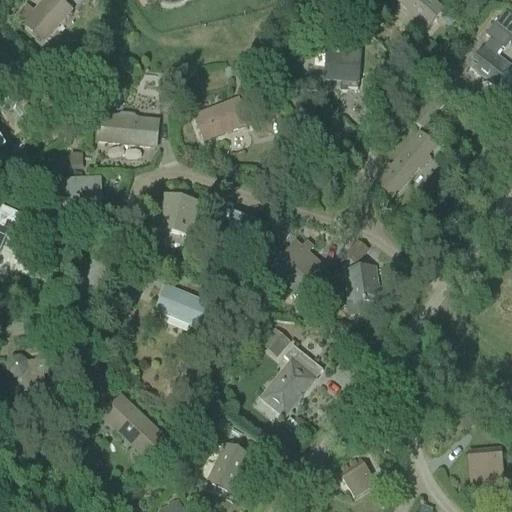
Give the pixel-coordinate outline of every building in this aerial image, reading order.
[(15,19),(24,27),(36,37),(42,30),(49,36),(69,14),(58,4),(61,0),(42,0),(46,3),(35,15),(26,6),(15,19)] [(149,5),(144,0),(136,0),(135,2),(143,11),(149,5)] [(404,0),(397,8),(408,18),(400,26),(418,42),(444,15),(427,0),(404,0)] [(468,69),(483,81),(487,76),(500,86),(511,71),(495,59),(501,51),(504,53),(511,42),(511,41),(493,27),(485,38),(490,42),(468,69)] [(334,56),(333,82),(341,83),(340,91),(356,92),(359,50),(343,49),(342,57),(334,56)] [(5,54),(0,57),(0,68),(1,71),(12,64),(5,54)] [(380,79),(393,89),(403,77),(390,67),(380,79)] [(205,116),(195,120),(204,144),(246,128),(240,113),(236,115),(232,106),(223,110),(224,114),(207,121),(205,116)] [(437,117),(432,113),(426,108),(413,125),(418,129),(424,134),(437,117)] [(162,109),(161,119),(172,121),(173,110),(162,109)] [(97,120),(94,145),(155,151),(158,126),(97,120)] [(0,178),(20,166),(0,134),(0,178)] [(432,150),(419,139),(378,188),(392,199),(432,150)] [(62,161),(53,160),(53,169),(61,170),(62,161)] [(26,177),(32,188),(50,179),(44,168),(26,177)] [(59,184),(60,213),(100,211),(99,182),(59,184)] [(164,201),(157,232),(189,239),(196,208),(164,201)] [(3,211),(0,216),(0,251),(7,234),(32,245),(40,226),(3,211)] [(224,257),(248,267),(270,231),(233,216),(224,257)] [(150,251),(157,240),(140,230),(133,241),(150,251)] [(296,246),(268,276),(293,299),(321,268),(296,246)] [(374,274),(345,278),(349,306),(378,302),(374,274)] [(197,331),(207,307),(166,291),(160,305),(164,307),(161,316),(170,320),(172,315),(190,323),(188,327),(197,331)] [(259,349),(276,363),(290,346),(273,332),(259,349)] [(314,383),(322,373),(291,349),(283,360),(288,364),(257,404),(284,425),(316,384),(314,383)] [(12,362),(7,368),(8,375),(14,380),(19,379),(22,386),(22,390),(28,395),(40,393),(40,400),(46,405),(54,404),(58,398),(57,391),(52,386),(44,387),(43,377),(50,376),(55,370),(54,362),(48,358),(40,359),(36,364),(25,366),(19,361),(12,362)] [(146,463),(164,443),(120,401),(108,413),(120,425),(113,432),(146,463)] [(180,448),(171,458),(181,468),(191,458),(180,448)] [(231,494),(248,459),(226,448),(209,484),(231,494)] [(470,488),(502,485),(499,454),(468,456),(470,488)] [(336,473),(353,501),(374,488),(357,460),(336,473)]
